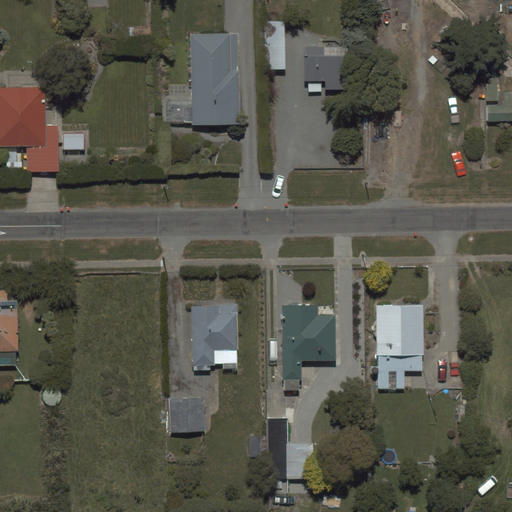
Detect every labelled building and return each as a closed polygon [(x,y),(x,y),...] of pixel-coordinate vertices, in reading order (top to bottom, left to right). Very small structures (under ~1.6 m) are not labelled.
[(237,35),(190,34),(189,125),(235,126),(237,35)] [(345,51),(301,52),(302,78),(322,77),(323,88),(346,87),(345,51)] [(3,87),(0,86),(0,146),(25,146),(26,171),(56,170),(55,124),(41,125),(40,71),(2,72),(3,87)] [(511,92),(484,94),(486,124),(511,122),(511,92)] [(83,131),(59,130),(59,150),(82,151),(83,131)] [(0,366),(15,366),(14,300),(6,300),(6,289),(0,288),(0,366)] [(215,301),(187,302),(190,372),(206,371),(206,364),(221,363),(221,371),(238,370),(236,314),(216,315),(215,301)] [(420,301),(372,302),(374,391),(404,390),(403,372),(422,372),(420,301)] [(333,305),(278,304),(276,392),(299,392),(300,361),(332,362),(333,305)] [(16,376),(0,375),(0,396),(16,396),(16,376)] [(203,399),(163,400),(164,433),(205,432),(203,399)] [(286,421),(266,421),(264,477),(284,477),(286,421)]
